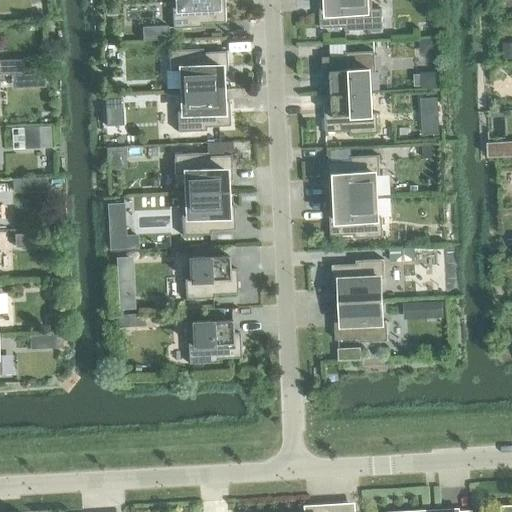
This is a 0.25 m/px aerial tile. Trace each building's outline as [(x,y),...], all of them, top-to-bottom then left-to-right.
[(175,0),(176,7),(171,8),(172,28),(200,27),(200,23),(224,22),(222,0),(175,0)] [(326,0),(326,2),(319,3),(320,28),(344,27),(345,30),(382,28),(381,8),(372,9),(371,0),(326,0)] [(167,39),(167,26),(141,27),(142,40),(167,39)] [(511,42),(503,43),(503,58),(511,58),(511,42)] [(179,70),(180,91),(220,89),(220,77),(227,76),(226,51),(202,52),(201,49),(168,50),(169,71),(179,70)] [(330,82),(331,94),(371,92),(370,71),(375,71),(374,51),(346,52),(346,56),(322,57),(323,82),(330,82)] [(0,60),(0,74),(22,73),(21,60),(0,60)] [(438,72),(421,72),(421,88),(439,87),(438,72)] [(44,75),(31,75),(32,87),(44,86),(44,75)] [(104,78),(104,91),(118,91),(117,83),(111,77),(104,78)] [(220,89),(180,91),(181,111),(176,112),(177,132),(205,131),(205,127),(229,126),(228,101),(221,101),(220,89)] [(371,92),(331,94),(331,106),(324,107),(325,132),(349,131),(350,134),(378,133),(377,113),(372,113),(371,92)] [(121,98),(105,99),(105,108),(121,108),(121,98)] [(49,127),(41,128),(41,147),(50,147),(49,127)] [(435,146),(422,146),(422,157),(435,157),(435,146)] [(511,148),(489,149),(489,156),(511,155),(511,148)] [(184,174),(185,194),(225,193),(224,180),(231,180),(230,155),(206,156),(206,153),(173,154),(174,174),(184,174)] [(335,186),(336,198),(376,196),(375,175),(380,175),(379,155),(351,156),(351,160),(327,161),(328,186),(335,186)] [(45,178),(12,179),(13,192),(46,190),(45,178)] [(225,193),(185,194),(186,215),(181,215),(182,236),(210,234),(210,231),(234,230),(233,205),(225,205),(225,193)] [(376,196),(336,198),(336,210),(329,211),(330,236),(354,234),(355,238),(383,237),(382,216),(377,217),(376,196)] [(123,204),(107,205),(109,237),(125,236),(123,204)] [(46,234),(38,235),(38,246),(47,245),(46,234)] [(414,247),(389,248),(390,261),(415,260),(414,247)] [(213,295),(237,294),(236,269),(229,269),(228,256),(188,258),(189,279),(184,279),(185,300),(213,298),(213,295)] [(127,258),(116,258),(116,271),(128,270),(127,258)] [(340,290),(341,302),(381,300),(380,279),(385,279),(384,259),(356,260),(356,264),(332,265),(333,290),(340,290)] [(381,300),(341,302),(341,314),(334,314),(335,339),(359,339),(360,342),(388,341),(387,320),(382,321),(381,300)] [(442,302),(430,302),(431,317),(442,317),(442,302)] [(128,314),(118,315),(118,327),(129,327),(128,314)] [(47,317),(48,329),(59,329),(58,316),(47,317)] [(192,343),(187,343),(188,364),(216,362),(216,359),(240,358),(239,333),(232,333),(231,320),(191,322),(192,343)] [(61,336),(50,336),(50,348),(61,347),(61,336)] [(360,348),(338,349),(339,360),(360,359),(360,348)]
